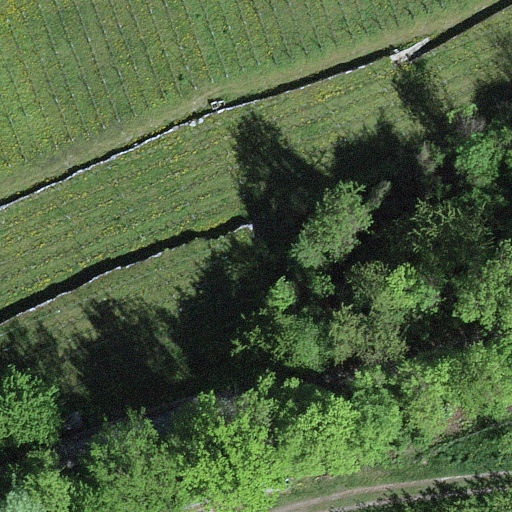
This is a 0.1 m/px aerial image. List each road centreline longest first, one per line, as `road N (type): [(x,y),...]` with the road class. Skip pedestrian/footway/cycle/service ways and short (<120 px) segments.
road 1 (track): [(0,469),(114,432),(511,354)]
road 2 (track): [(511,482),(349,511)]
